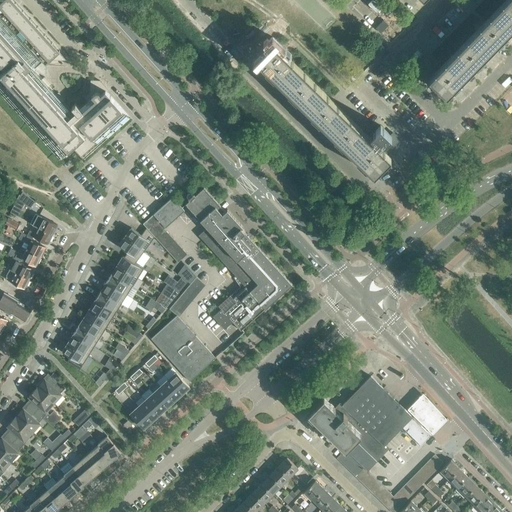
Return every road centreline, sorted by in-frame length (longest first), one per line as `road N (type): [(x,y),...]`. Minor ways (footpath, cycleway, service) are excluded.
road 1 (residential): [(421,150),(396,178),(363,184),(186,0)]
road 2 (secondary): [(356,286),(189,100)]
road 3 (secondary): [(178,111),(347,293)]
road 4 (secondary): [(511,170),(444,209),(356,286)]
road 5 (secondary): [(369,308),(511,187)]
road 6 (residential): [(159,129),(28,0)]
road 7 (residential): [(0,397),(90,239)]
road 8 (residential): [(90,239),(69,239),(35,316),(0,364)]
road 9 (secondary): [(75,0),(178,111)]
road 10 (secondary): [(469,417),(369,308)]
road 11 (residential): [(448,124),(389,68),(433,20)]
road 12 (residential): [(265,401),(369,308)]
road 13 (secondary): [(189,100),(98,0)]
road 14 (residential): [(347,293),(249,384)]
road 15 (residential): [(90,239),(124,173),(159,129)]
road 16 (residential): [(205,511),(292,430)]
